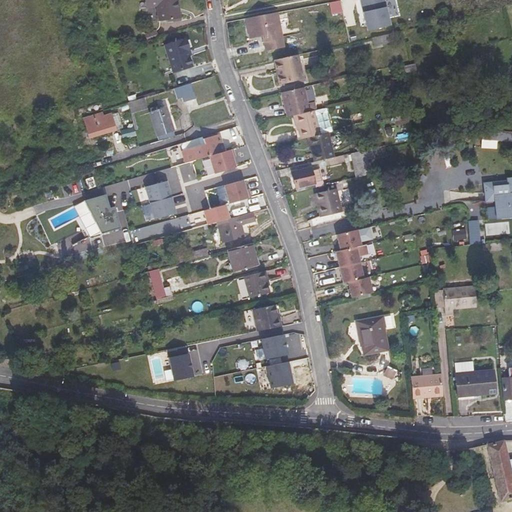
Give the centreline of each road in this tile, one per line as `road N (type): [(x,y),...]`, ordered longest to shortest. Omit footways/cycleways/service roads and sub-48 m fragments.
road 1 (residential): [(325,419),(302,285),(222,72),(209,0)]
road 2 (tertiary): [(0,377),(143,406),(325,419)]
road 3 (tertiary): [(325,419),(421,432),(511,429)]
